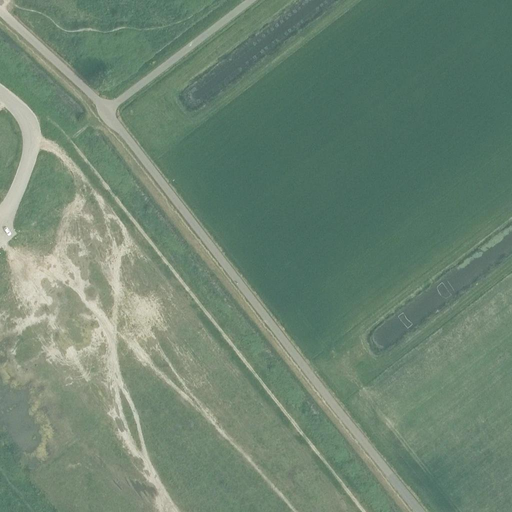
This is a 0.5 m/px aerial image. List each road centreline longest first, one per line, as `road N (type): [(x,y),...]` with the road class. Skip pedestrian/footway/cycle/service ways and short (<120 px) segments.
road 1 (unclassified): [(420,511),(105,107),(0,13)]
road 2 (track): [(164,511),(163,495),(29,309),(0,244)]
